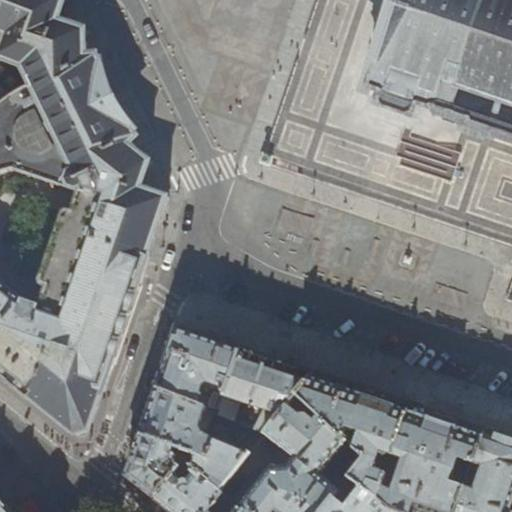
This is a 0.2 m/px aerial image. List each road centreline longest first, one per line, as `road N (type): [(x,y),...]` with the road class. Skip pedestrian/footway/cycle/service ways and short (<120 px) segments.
road 1 (residential): [(198,223),(236,267),(511,358)]
road 2 (residential): [(198,223),(94,491)]
road 3 (residential): [(129,0),(216,170),(198,223)]
road 4 (residential): [(94,491),(0,410)]
